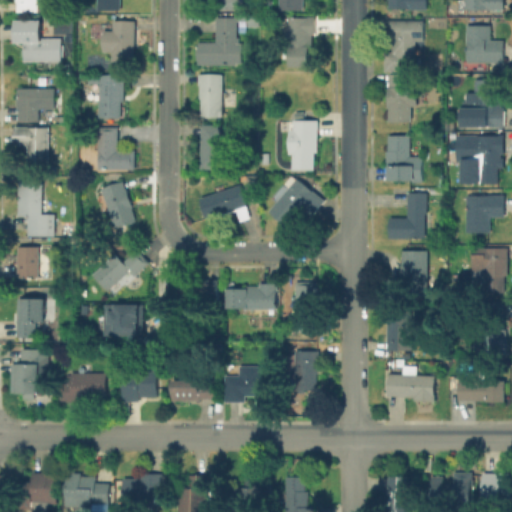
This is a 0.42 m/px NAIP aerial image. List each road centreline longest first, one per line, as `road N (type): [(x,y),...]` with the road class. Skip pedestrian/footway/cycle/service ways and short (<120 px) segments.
road 1 (residential): [(350,0),(353,511)]
road 2 (residential): [(0,435),(351,436)]
road 3 (residential): [(164,0),(167,224),(195,246),(264,247)]
road 4 (residential): [(351,436),(511,436)]
